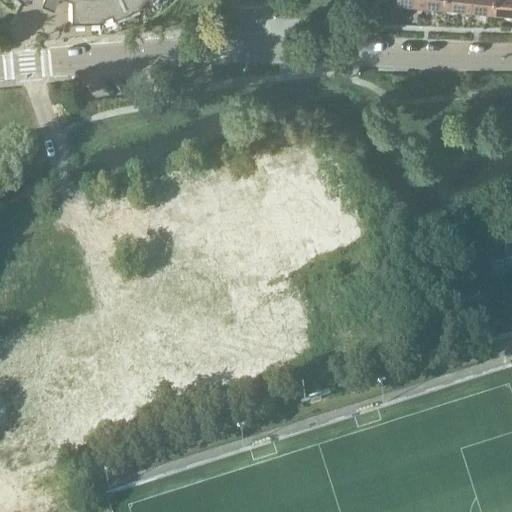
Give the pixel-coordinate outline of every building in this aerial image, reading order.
[(43,0),(43,1),(56,6),(58,0),(72,0),(74,1),(75,15),(105,14),(105,8),(114,5),(117,11),(143,0),(43,0)] [(494,8),(495,0),(470,0),(470,6),(494,8)] [(511,0),(495,0),(494,8),(511,9),(511,0)] [(300,132),(270,142),(273,152),(304,142),(300,132)] [(158,153),(14,200),(38,273),(71,262),(84,300),(77,302),(98,367),(395,271),(375,205),(165,273),(152,235),(180,226),(158,153)] [(499,281),(503,294),(511,324),(511,277),(507,279),(499,281)]
